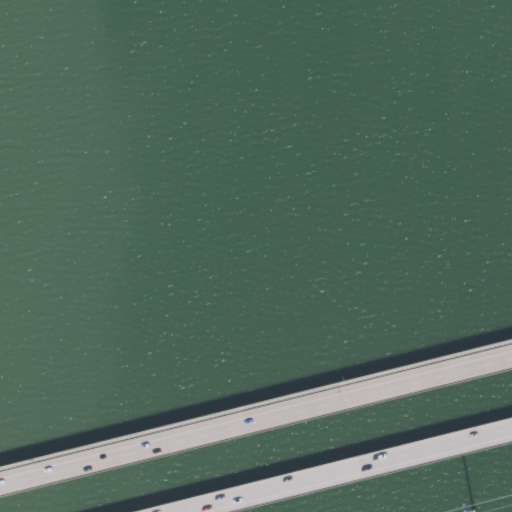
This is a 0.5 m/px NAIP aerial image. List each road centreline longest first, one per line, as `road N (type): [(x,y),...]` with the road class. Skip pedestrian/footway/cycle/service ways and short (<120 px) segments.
road 1 (primary): [(511,356),(0,484)]
road 2 (primary): [(171,511),(511,426)]
